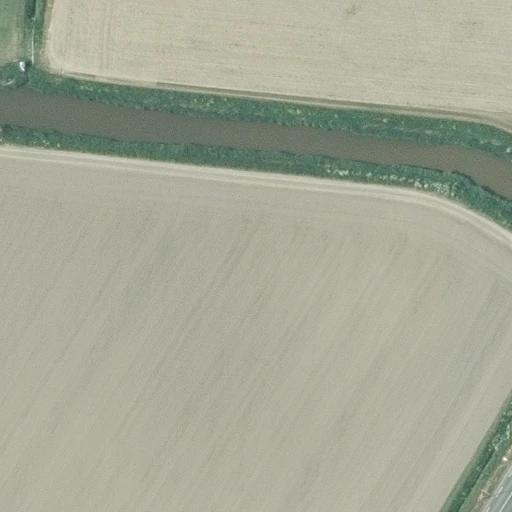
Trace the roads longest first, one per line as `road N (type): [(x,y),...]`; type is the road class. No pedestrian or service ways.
road 1 (track): [(511,256),(442,207),(0,158)]
road 2 (track): [(0,75),(54,81),(61,0)]
